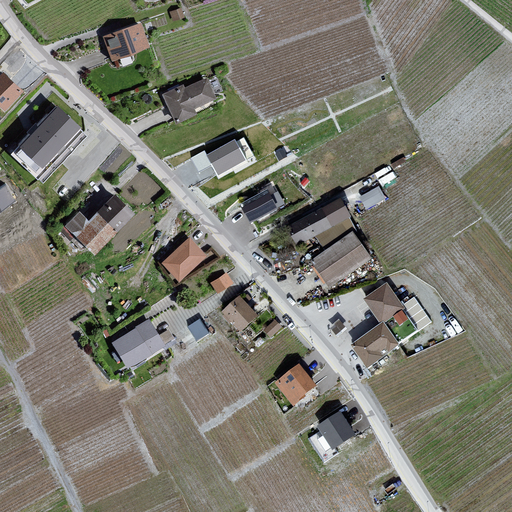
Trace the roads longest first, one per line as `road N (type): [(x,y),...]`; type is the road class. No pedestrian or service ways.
road 1 (tertiary): [(434,511),(315,333),(180,187),(22,35)]
road 2 (track): [(0,370),(72,511)]
